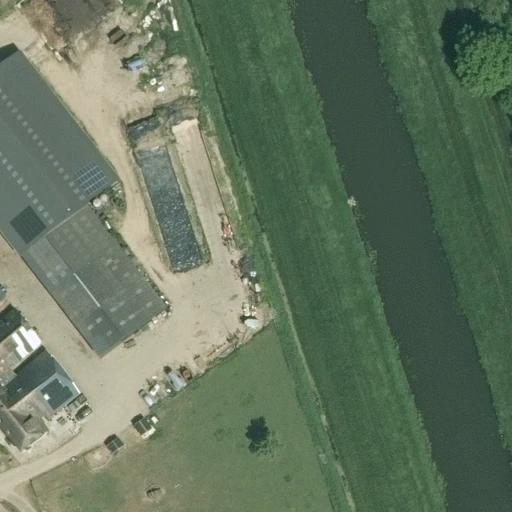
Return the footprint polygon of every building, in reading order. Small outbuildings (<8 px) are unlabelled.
[(18,58),(0,71),(0,231),(75,330),(143,278),(89,207),(116,186),(18,58)] [(0,385),(12,375),(10,371),(40,345),(11,311),(0,320),(0,385)] [(166,342),(148,349),(152,359),(170,352),(166,342)] [(12,375),(0,385),(0,428),(21,454),(33,445),(42,456),(55,445),(39,425),(79,395),(48,354),(15,378),(12,375)] [(143,439),(154,431),(146,420),(134,428),(143,439)] [(282,444),(300,437),(295,423),(277,430),(282,444)] [(125,447),(119,440),(108,448),(113,455),(125,447)]
